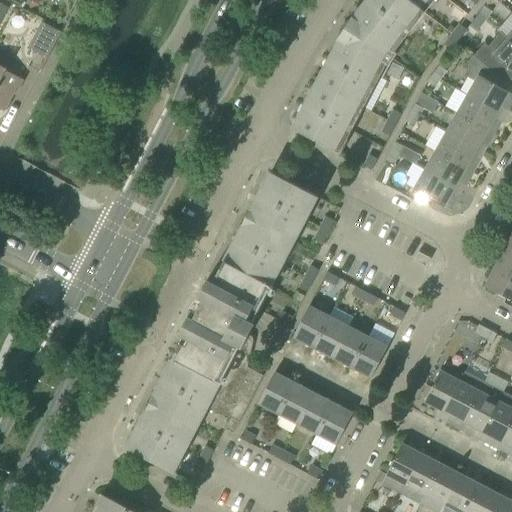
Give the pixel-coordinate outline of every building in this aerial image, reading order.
[(367,0),(346,29),(345,30),(346,31),(343,38),(341,38),(293,129),(342,154),(349,139),(387,64),(390,66),(398,54),(395,52),(435,0),(367,0)] [(0,24),(1,25),(10,7),(0,1),(0,24)] [(468,13),(458,5),(451,13),(462,22),(468,13)] [(485,6),(479,14),(487,20),(493,11),(485,6)] [(487,20),(479,14),(474,23),(481,28),(487,20)] [(48,59),(62,32),(44,23),(30,50),(48,59)] [(452,33),(461,40),(466,33),(469,30),(460,23),(452,33)] [(453,50),(461,40),(452,33),(444,43),(453,50)] [(511,40),(509,38),(497,53),(486,44),(475,56),(508,83),(511,78),(511,40)] [(17,94),(24,79),(7,70),(14,57),(0,49),(0,108),(5,111),(14,93),(17,94)] [(505,116),(511,103),(511,93),(505,89),(508,83),(475,56),(469,61),(469,66),(470,73),(472,77),(477,80),(469,95),(505,116)] [(439,65),(433,73),(441,79),(447,70),(439,65)] [(436,87),(441,79),(433,73),(428,81),(436,87)] [(458,114),(494,134),(505,116),(469,95),(458,114)] [(416,104),(411,112),(420,117),(425,108),(416,104)] [(388,120),(396,124),(402,113),(394,109),(388,120)] [(416,126),(420,117),(411,112),(407,121),(416,126)] [(447,132),(484,153),(494,134),(458,114),(447,132)] [(391,135),(396,124),(388,120),(383,131),(391,135)] [(437,151),(473,172),(484,153),(447,132),(437,151)] [(396,142),(391,151),(400,155),(404,146),(396,142)] [(391,151),(376,180),(386,185),(398,165),(395,163),(400,155),(391,151)] [(426,170),(463,191),(473,172),(437,151),(426,170)] [(379,158),(378,158),(370,154),(364,166),(373,170),(379,158)] [(463,191),(426,170),(412,162),(405,175),(410,177),(406,184),(421,193),(429,197),(451,210),(463,191)] [(185,337),(139,425),(127,448),(170,470),(205,403),(232,417),(226,428),(234,433),(264,375),(249,367),(254,341),(254,340),(254,339),(254,338),(253,337),(252,336),(250,335),(256,324),(248,320),(252,313),(255,307),(260,310),(311,211),(312,212),(320,197),(271,172),(213,283),(208,280),(204,288),(180,334),(185,337)] [(425,205),(429,197),(421,193),(417,201),(425,205)] [(327,216),(321,226),(330,231),(335,220),(327,216)] [(315,238),(323,242),(323,243),(330,231),(321,226),(315,238)] [(511,247),(507,245),(496,266),(511,273),(511,247)] [(432,258),(419,251),(415,260),(427,267),(432,258)] [(312,265),(306,276),(314,280),(320,269),(312,265)] [(511,273),(496,266),(486,286),(511,300),(511,273)] [(335,285),(340,277),(328,271),(324,279),(335,285)] [(314,280),(306,276),(300,287),(308,291),(314,280)] [(356,286),(352,294),(363,300),(367,292),(356,286)] [(374,306),(379,298),(367,292),(363,300),(374,306)] [(310,306),(294,337),(314,347),(330,316),(310,306)] [(391,315),(402,320),(407,312),(395,306),(391,315)] [(335,307),(330,317),(330,316),(314,347),(333,357),(349,327),(350,327),(355,317),(335,307)] [(290,327),(295,318),(283,312),(279,320),(290,327)] [(484,337),(489,329),(480,324),(479,326),(476,332),(484,337)] [(353,368),(369,337),(350,327),(349,327),(333,357),(353,368)] [(497,334),(489,329),(484,337),(493,342),(497,334)] [(372,378),(388,347),(369,337),(353,368),(372,378)] [(441,371),(425,401),(438,408),(435,415),(442,418),(461,381),(441,371)] [(259,403),(279,414),(295,382),(275,372),(259,403)] [(485,382),(484,382),(465,372),(461,381),(442,418),(461,428),(485,382)] [(295,382),(279,414),(298,424),(315,393),(295,382)] [(461,428),(473,435),(480,439),(504,392),(485,382),(461,428)] [(511,423),(511,396),(504,392),(480,439),(499,448),(511,423)] [(315,393),(298,424),(318,434),(334,403),(315,393)] [(318,434),(338,444),(354,413),(334,403),(318,434)] [(511,423),(499,448),(511,455),(511,423)] [(241,438),(252,444),(257,436),(245,430),(241,438)] [(381,471),(376,480),(402,494),(423,454),(403,444),(387,474),(381,471)] [(201,456),(209,461),(215,450),(206,445),(201,456)] [(273,445),(269,453),(280,459),(284,451),(273,445)] [(280,459),(291,464),(296,456),(284,451),(280,459)] [(423,454),(402,494),(422,504),(426,495),(442,464),(423,454)] [(195,468),(203,472),(209,461),(201,456),(195,468)] [(441,511),(461,474),(442,464),(426,495),(422,504),(437,511),(441,511)] [(319,479),(324,471),(312,465),(308,473),(319,479)] [(441,511),(465,511),(480,484),(461,474),(441,511)] [(490,511),(500,494),(480,484),(465,511),(490,511)] [(155,511),(148,508),(146,511),(137,511),(103,494),(93,511),(155,511)] [(511,511),(511,500),(500,494),(490,511),(511,511)]
